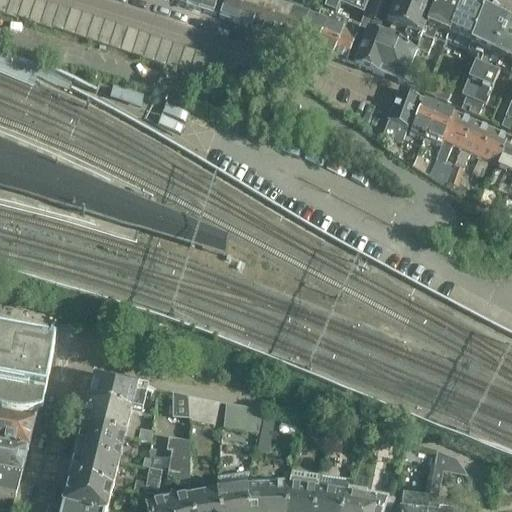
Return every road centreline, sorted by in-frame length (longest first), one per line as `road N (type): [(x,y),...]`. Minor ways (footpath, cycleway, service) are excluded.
road 1 (residential): [(225,38),(389,89)]
road 2 (residential): [(31,511),(68,357)]
road 3 (residential): [(225,38),(91,0)]
